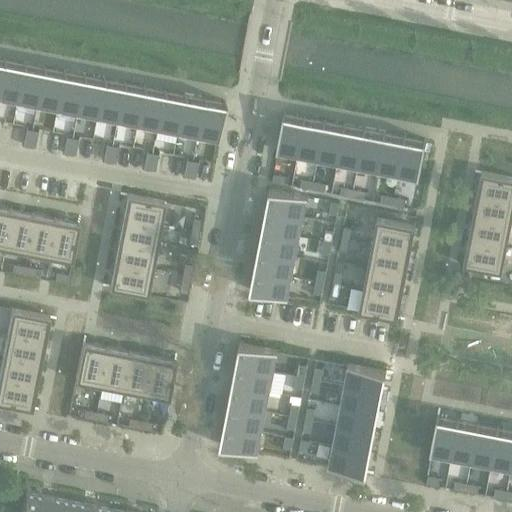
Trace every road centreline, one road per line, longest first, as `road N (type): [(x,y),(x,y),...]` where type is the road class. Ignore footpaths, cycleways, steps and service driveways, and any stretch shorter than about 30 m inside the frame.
road 1 (residential): [(274,0),(182,479)]
road 2 (residential): [(0,443),(182,479)]
road 3 (residential): [(182,479),(352,511)]
road 4 (residential): [(511,24),(389,0)]
